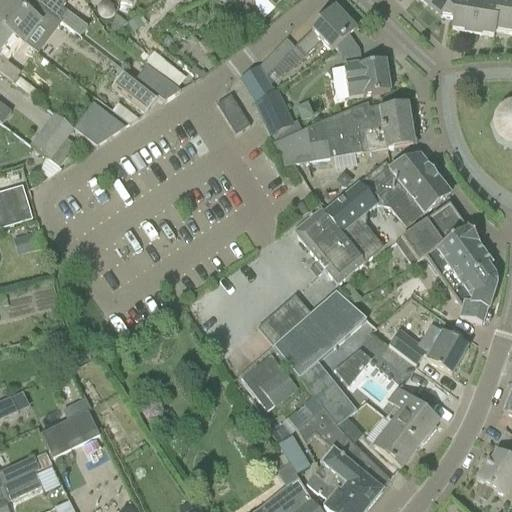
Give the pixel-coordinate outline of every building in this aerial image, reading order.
[(24,0),(39,11),(51,21),(58,25),(66,14),(61,11),(63,7),(62,0),(24,0)] [(216,0),(223,6),(229,0),(246,0),(252,5),(257,0),(258,0),(272,13),(285,0),(216,0)] [(415,0),(440,20),(452,22),(450,33),(451,33),(456,2),(456,0),(415,0)] [(477,0),(477,5),(471,37),(492,40),(497,0),(477,0)] [(511,37),(511,0),(497,0),(492,40),(493,34),(511,37)] [(3,3),(0,7),(0,29),(24,47),(36,57),(59,26),(58,25),(51,21),(39,11),(32,20),(23,12),(21,14),(10,6),(4,1),(3,2),(3,3)] [(471,37),(477,5),(456,2),(451,33),(471,37)] [(304,61),(319,47),(327,56),(354,32),(334,12),(294,51),(304,61)] [(113,18),(108,36),(110,38),(126,27),(113,18)] [(136,18),(126,25),(132,34),(142,27),(136,18)] [(79,40),(86,30),(74,22),(67,32),(79,40)] [(0,77),(11,86),(16,80),(19,75),(6,66),(21,46),(23,48),(24,47),(0,29),(0,77)] [(207,59),(221,49),(213,37),(198,47),(207,59)] [(128,47),(123,53),(138,65),(143,58),(128,47)] [(145,66),(179,90),(189,75),(155,51),(145,66)] [(388,79),(386,79),(384,64),(360,68),(342,70),(346,104),(362,102),(361,100),(389,96),(388,89),(390,89),(391,87),(390,80),(388,79)] [(145,70),(134,84),(144,91),(157,101),(163,106),(179,95),(176,92),(145,70)] [(253,107),(254,109),(276,95),(275,94),(272,95),(257,71),(239,83),(254,107),(253,107)] [(144,118),(157,101),(144,91),(134,84),(123,76),(110,93),(144,118)] [(292,130),(276,95),(254,109),(269,141),(292,130)] [(249,130),(229,99),(215,108),(234,139),(249,130)] [(124,132),(92,107),(73,132),(72,133),(73,133),(95,150),(124,132)] [(116,107),(111,114),(130,128),(138,123),(116,107)] [(385,153),(411,149),(405,109),(389,112),(388,108),(367,111),(366,107),(272,148),(283,171),(328,162),(385,153)] [(511,107),(511,108),(503,110),(500,112),(496,115),(493,119),(491,123),(490,132),(491,137),(492,142),(497,148),(504,152),(508,154),(511,153),(511,107)] [(72,133),(73,132),(53,119),(42,134),(38,132),(27,149),(48,165),(57,172),(73,151),(65,144),(72,133)] [(57,172),(48,165),(27,149),(26,150),(45,163),(38,176),(47,183),(60,174),(57,172)] [(448,198),(431,175),(418,160),(388,173),(383,167),(357,188),(355,185),(318,215),(317,214),(291,236),(334,289),(381,250),(365,230),(365,218),(375,211),(386,213),(401,233),(421,217),(422,219),(448,198)] [(511,163),(506,160),(496,176),(511,185),(511,163)] [(21,190),(0,195),(0,232),(30,224),(21,190)] [(297,223),(307,217),(300,207),(290,213),(297,223)] [(465,233),(465,232),(448,208),(400,242),(401,243),(394,248),(411,271),(434,255),(434,256),(435,255),(443,248),(465,233)] [(494,280),(487,270),(490,268),(476,248),(477,246),(466,231),(465,232),(465,233),(443,248),(435,255),(434,256),(440,264),(448,276),(456,287),(469,306),(469,308),(463,306),(458,322),(480,328),(485,313),(487,314),(495,289),(494,280)] [(347,288),(338,296),(350,310),(359,303),(347,288)] [(282,344),(272,352),(297,383),(316,367),(364,324),(334,297),(309,319),(310,320),(301,328),(291,336),(282,344)] [(310,320),(309,319),(293,300),(284,308),(301,328),(310,320)] [(291,336),(301,328),(284,308),(275,316),(291,336)] [(282,344),(291,336),(275,316),(265,324),(282,344)] [(272,352),(282,344),(265,324),(256,332),(272,352)] [(381,341),(405,358),(414,345),(389,329),(381,341)] [(50,363),(69,358),(64,336),(45,340),(50,363)] [(466,351),(449,341),(440,336),(424,365),(450,379),(466,351)] [(295,392),(282,377),(269,360),(239,383),(266,416),(295,392)] [(316,367),(297,383),(322,413),(322,414),(332,406),(340,414),(349,407),(316,367)] [(336,373),(332,376),(346,393),(352,386),(350,385),(336,373)] [(392,410),(383,421),(389,427),(418,449),(420,447),(422,448),(435,433),(433,431),(436,426),(395,393),(386,405),(392,410)] [(511,397),(510,396),(501,418),(511,422),(511,397)] [(85,400),(62,411),(67,422),(41,434),(53,460),(102,437),(85,400)] [(0,424),(16,417),(9,402),(0,406),(0,424)] [(332,406),(322,414),(336,431),(345,423),(346,422),(355,414),(349,407),(340,414),(332,406)] [(322,414),(322,413),(296,435),(304,450),(313,440),(331,453),(332,454),(317,473),(329,483),(327,487),(339,497),(338,499),(354,511),(367,511),(381,495),(379,494),(387,483),(352,449),(343,440),(336,431),(322,414)] [(389,427),(371,450),(383,460),(399,473),(418,449),(389,427)] [(278,447),(290,437),(283,428),(271,438),(278,447)] [(511,463),(496,453),(490,463),(487,462),(475,483),(505,501),(511,490),(511,491),(511,463)] [(35,476),(50,469),(44,455),(0,474),(0,488),(2,492),(33,478),(35,477),(35,476)] [(316,511),(310,504),(309,505),(294,478),(287,468),(286,468),(276,475),(286,491),(261,511),(316,511)] [(35,477),(33,478),(39,491),(43,498),(59,490),(50,470),(35,477)] [(329,483),(317,473),(305,489),(316,499),(318,498),(327,505),(321,511),(354,511),(338,499),(339,497),(327,487),(329,483)] [(8,505),(39,491),(33,478),(2,492),(8,505)]
